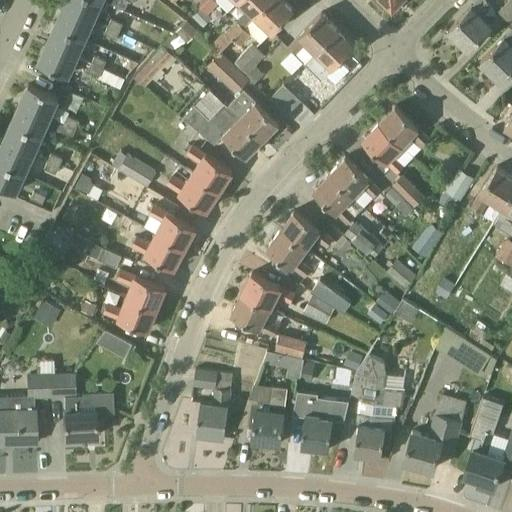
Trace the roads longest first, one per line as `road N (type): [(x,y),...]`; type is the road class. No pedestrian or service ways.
road 1 (residential): [(140,488),(144,457),(229,235),(392,49)]
road 2 (residential): [(442,511),(363,495),(140,488)]
road 3 (residential): [(511,158),(392,49)]
road 4 (residential): [(140,488),(0,491)]
